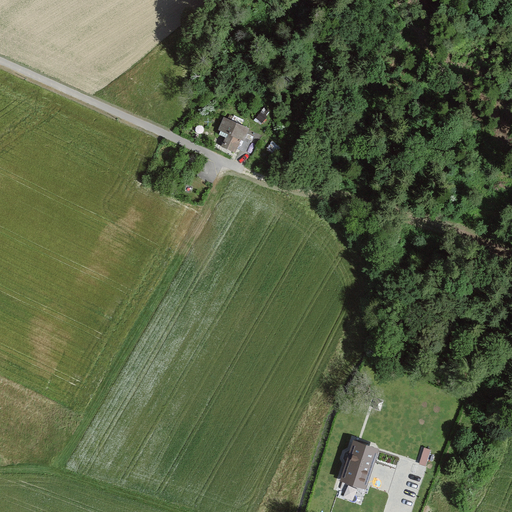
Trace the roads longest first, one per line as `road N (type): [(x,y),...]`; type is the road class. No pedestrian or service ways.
road 1 (track): [(236,164),(511,260)]
road 2 (residential): [(0,56),(236,164)]
